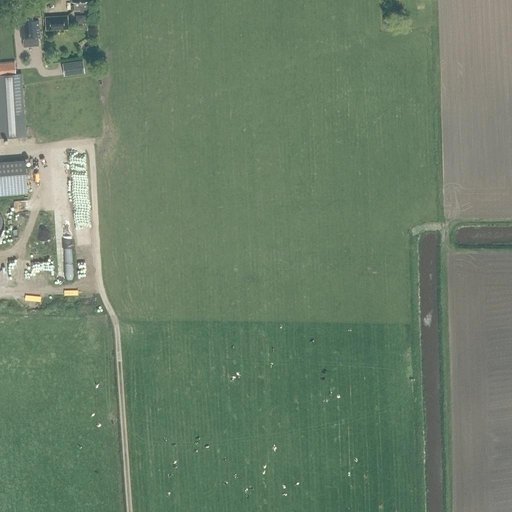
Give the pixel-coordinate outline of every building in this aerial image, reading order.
[(87,2),(88,2),(88,0),(71,0),(72,3),(73,3),(74,11),(87,10),(87,2)] [(88,23),(88,14),(80,14),(80,23),(88,23)] [(69,30),(68,16),(45,17),(46,31),(69,30)] [(38,21),(32,22),(32,18),(23,19),(23,23),(20,23),(22,41),(23,41),(24,47),(38,46),(38,39),(40,39),(38,21)] [(92,45),(86,48),(90,55),(96,52),(92,45)] [(64,76),(84,74),(83,61),(62,64),(64,76)] [(0,138),(25,136),(21,74),(15,75),(15,62),(0,62),(0,138)] [(25,159),(0,161),(0,195),(28,193),(25,159)]
